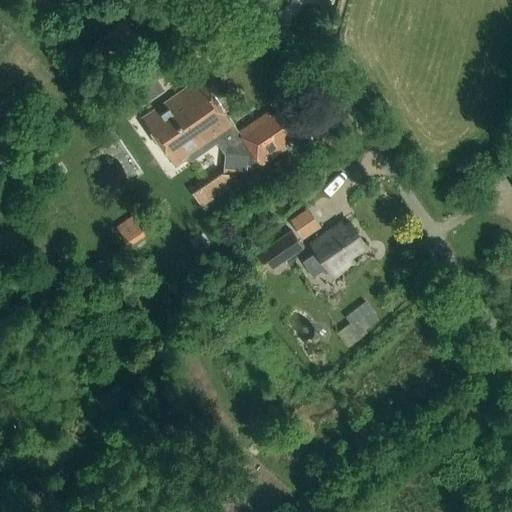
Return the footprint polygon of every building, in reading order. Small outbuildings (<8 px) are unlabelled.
[(136,38),(118,16),(94,34),(113,57),(136,38)] [(201,78),(142,119),(176,168),(206,147),(208,149),(210,151),(212,153),(215,154),(217,154),(221,155),(223,155),(226,155),(225,172),(247,173),(247,165),(253,165),(258,162),(260,165),(284,149),(280,144),(292,136),(277,113),(271,117),(268,113),(238,132),(201,78)] [(309,205),(290,216),(303,237),(322,226),(309,205)] [(133,217),(117,228),(130,246),(146,236),(133,217)] [(311,244),(316,252),(303,260),(314,275),(326,267),(333,277),(354,263),(350,257),(366,246),(350,223),(344,228),(341,223),(311,244)] [(293,230),(260,253),(271,269),(304,247),(293,230)] [(211,245),(203,233),(194,239),(202,251),(211,245)] [(367,300),(346,315),(350,321),(337,331),(349,346),(383,320),(367,300)] [(116,384),(100,396),(114,415),(130,403),(116,384)]
